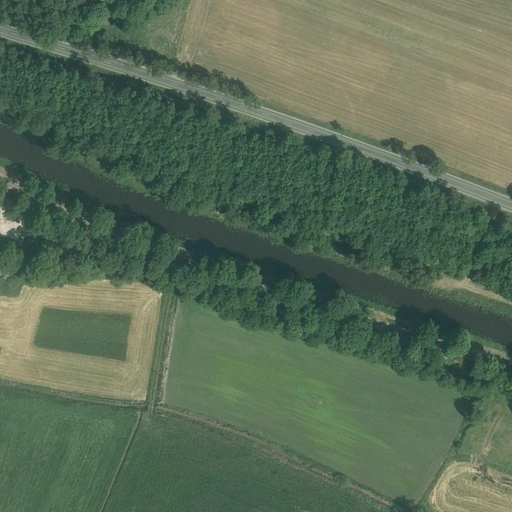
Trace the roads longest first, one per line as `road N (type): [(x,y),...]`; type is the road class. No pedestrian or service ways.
road 1 (unclassified): [(0,180),(169,261),(511,366)]
road 2 (tertiary): [(511,205),(0,29)]
